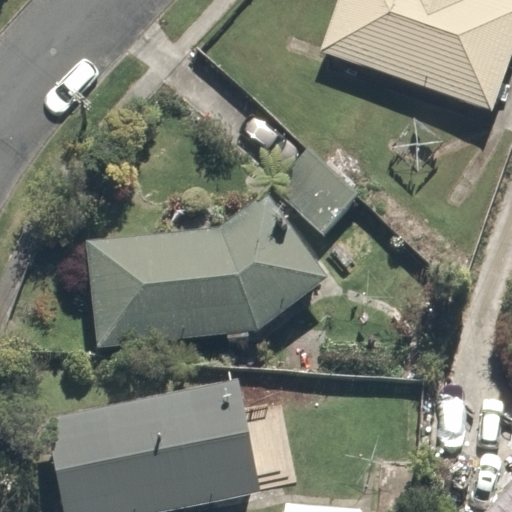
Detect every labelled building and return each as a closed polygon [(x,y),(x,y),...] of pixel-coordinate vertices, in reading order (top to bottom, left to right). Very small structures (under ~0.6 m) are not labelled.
[(495,120),(511,74),(511,7),(491,0),(344,0),(323,58),(495,120)] [(272,189),(323,234),(357,193),(308,148),(272,189)] [(221,229),(87,241),(99,343),(258,330),(324,275),(268,195),(221,229)] [(190,511),(263,498),(243,395),(46,432),(61,511),(190,511)] [(511,511),(511,465),(511,466),(511,498),(498,511),(511,511)]
